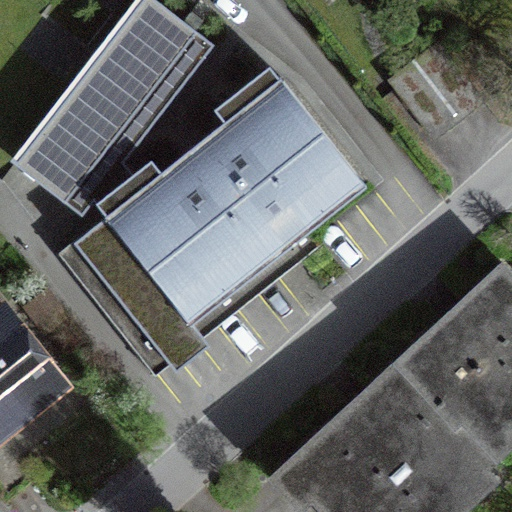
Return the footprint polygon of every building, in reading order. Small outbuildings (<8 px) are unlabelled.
[(82,213),(93,198),(106,215),(59,251),(145,360),(158,350),(175,371),(210,344),(193,321),(366,186),(280,76),(142,183),(124,160),(215,43),(158,0),(139,0),(15,162),(82,213)] [(511,272),(502,261),(403,352),(490,447),(511,426),(511,272)] [(47,291),(26,306),(44,331),(65,315),(47,291)] [(0,311),(0,421),(54,379),(0,311)] [(500,458),(490,447),(403,352),(280,464),(324,511),(463,511),(475,502),(465,490),(500,458)] [(7,451),(0,442),(0,491),(2,494),(48,458),(29,434),(7,451)]
